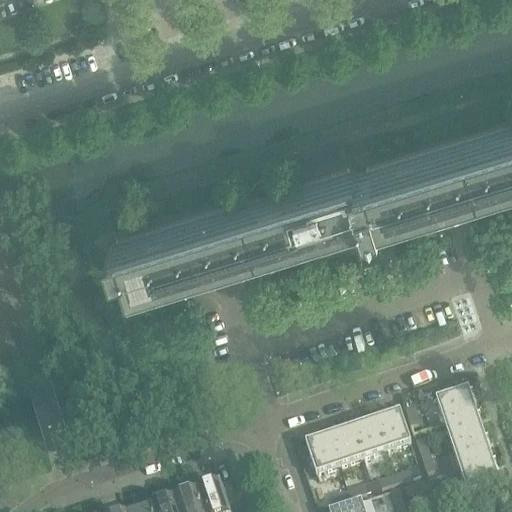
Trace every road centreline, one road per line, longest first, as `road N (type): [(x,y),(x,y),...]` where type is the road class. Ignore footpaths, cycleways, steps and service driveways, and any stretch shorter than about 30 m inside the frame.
road 1 (residential): [(136,80),(394,0)]
road 2 (residential): [(259,427),(497,346),(511,348)]
road 3 (residential): [(25,511),(70,484),(259,427)]
road 4 (residential): [(0,118),(136,80)]
